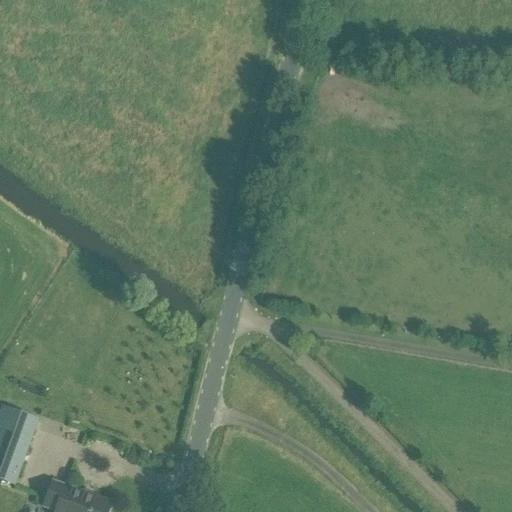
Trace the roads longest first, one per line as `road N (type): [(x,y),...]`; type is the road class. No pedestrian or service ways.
road 1 (tertiary): [(207,408),(306,0)]
road 2 (unclassified): [(376,511),(296,447),(207,408)]
